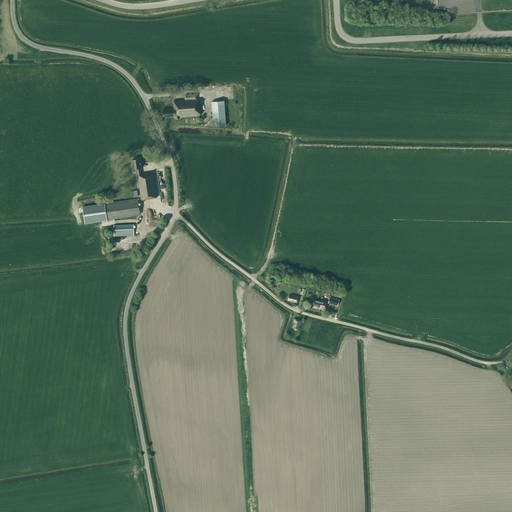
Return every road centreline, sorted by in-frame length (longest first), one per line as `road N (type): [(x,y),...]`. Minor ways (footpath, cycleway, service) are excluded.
road 1 (unclassified): [(509,366),(299,311),(174,214)]
road 2 (unclassified): [(156,511),(124,322),(174,214)]
road 3 (unclassified): [(174,214),(171,164),(136,86),(105,60),(25,40),(11,0)]
road 4 (unclassified): [(511,33),(351,40),(338,29),(335,0)]
